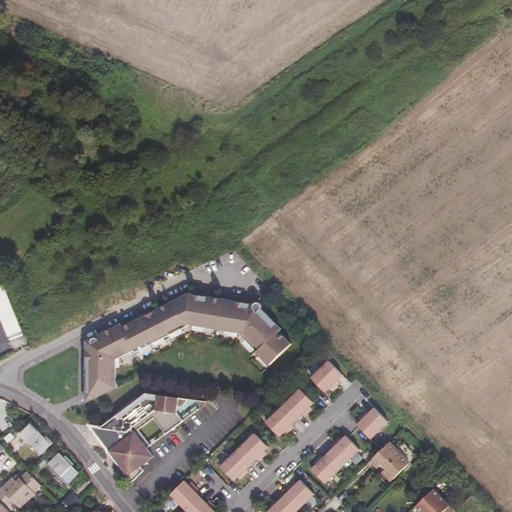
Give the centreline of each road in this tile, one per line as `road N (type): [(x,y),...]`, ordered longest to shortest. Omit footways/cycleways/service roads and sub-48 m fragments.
road 1 (residential): [(0,375),(183,281),(218,280)]
road 2 (residential): [(0,387),(56,422),(128,511)]
road 3 (residential): [(228,511),(354,389)]
